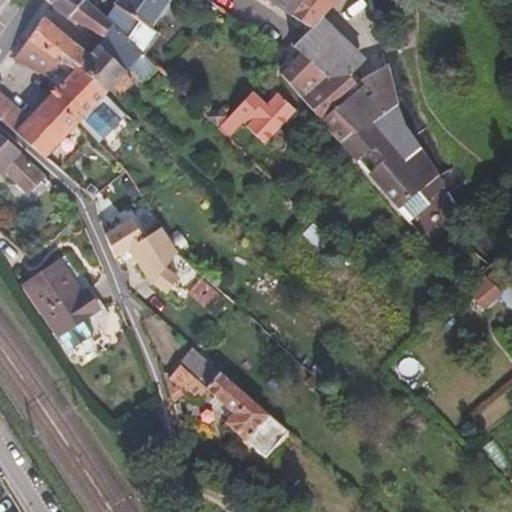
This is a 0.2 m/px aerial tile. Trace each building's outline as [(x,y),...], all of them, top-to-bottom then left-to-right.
[(14,58),(48,77),(62,60),(65,62),(75,70),(64,82),(29,121),(0,96),(0,119),(43,158),(113,84),(126,97),(134,88),(131,84),(132,81),(122,72),(142,52),(147,56),(159,36),(150,26),(160,12),(164,15),(170,5),(167,2),(167,0),(116,0),(105,16),(88,0),(52,0),(50,4),(103,38),(87,53),(42,17),(14,58)] [(270,0),(287,11),(295,0),(270,0)] [(295,0),(287,11),(308,25),(323,11),(334,0),(295,0)] [(308,25),(292,41),(299,50),(322,75),(315,82),(301,96),(321,119),(359,84),(355,79),(353,77),(368,62),(323,11),(308,25)] [(299,50),(280,72),(301,96),(315,82),(322,75),(299,50)] [(65,62),(54,74),(64,82),(75,70),(65,62)] [(359,84),(321,119),(370,175),(427,242),(457,215),(437,173),(405,121),(393,92),(385,63),(361,85),(359,84)] [(266,103),(249,125),(269,143),(297,106),(273,86),(268,94),(271,96),(266,103)] [(251,92),(220,127),(233,139),(246,124),(249,125),(266,103),(251,92)] [(0,175),(3,171),(17,183),(32,166),(19,155),(20,152),(0,134),(0,175)] [(32,166),(17,183),(30,195),(45,178),(32,166)] [(165,268),(179,253),(176,251),(160,229),(144,241),(130,221),(106,239),(116,261),(129,251),(151,282),(166,296),(180,282),(165,268)] [(23,284),(57,333),(83,315),(95,308),(82,288),(76,292),(55,261),(23,284)] [(187,292),(218,320),(223,315),(217,309),(220,306),(219,296),(199,278),(187,292)] [(82,288),(95,308),(102,303),(89,284),(82,288)] [(83,315),(57,333),(67,348),(90,332),(91,326),(83,315)] [(193,349),(170,328),(155,351),(164,377),(176,365),(179,367),(193,349)] [(179,367),(232,415),(226,423),(244,439),(260,421),(269,429),(276,421),(193,349),(179,367)] [(260,421),(244,439),(265,457),(289,433),(276,421),(269,429),(260,421)]
